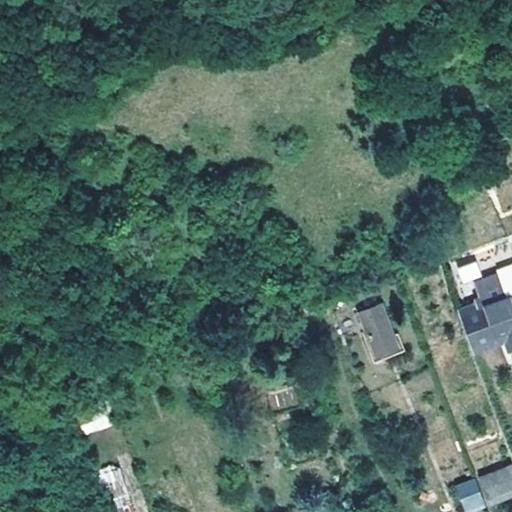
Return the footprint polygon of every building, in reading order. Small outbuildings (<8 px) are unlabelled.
[(456,270),(463,284),(481,275),(474,261),(456,270)] [(511,273),(499,278),(507,297),(511,294),(511,273)] [(511,294),(507,297),(499,278),(482,285),(489,304),(484,305),(461,315),(474,352),(508,339),(511,348),(511,294)] [(482,285),(477,287),(484,305),(489,304),(482,285)] [(382,306),(363,314),(374,346),(394,337),(382,306)] [(398,347),(394,337),(374,346),(378,356),(398,347)] [(81,423),(86,434),(109,424),(104,413),(81,423)] [(487,489),(511,479),(511,465),(482,477),(487,489)] [(462,500),(482,492),(477,479),(457,487),(462,500)] [(511,496),(511,479),(487,489),(492,504),(511,496)] [(466,511),(471,511),(487,506),(482,492),(462,500),(466,511)]
